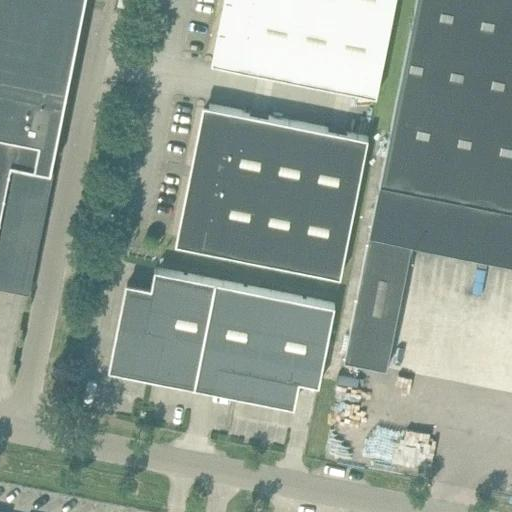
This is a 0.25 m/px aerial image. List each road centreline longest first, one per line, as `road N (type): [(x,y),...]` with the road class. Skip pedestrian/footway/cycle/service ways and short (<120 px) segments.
road 1 (unclassified): [(19,431),(105,11)]
road 2 (unclassified): [(436,511),(19,431)]
